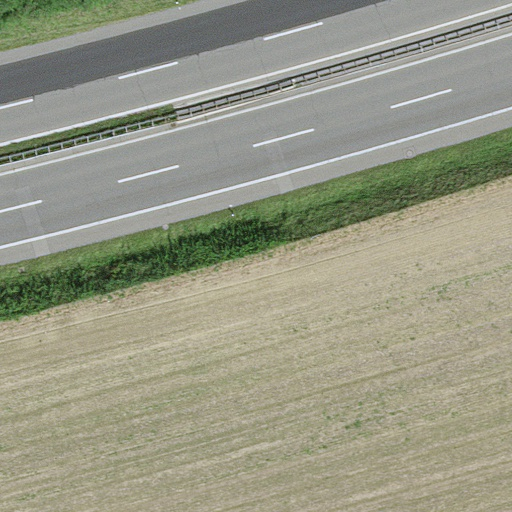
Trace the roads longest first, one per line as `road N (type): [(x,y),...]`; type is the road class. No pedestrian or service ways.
road 1 (motorway): [(0,212),(511,70)]
road 2 (motorway): [(402,0),(0,104)]
